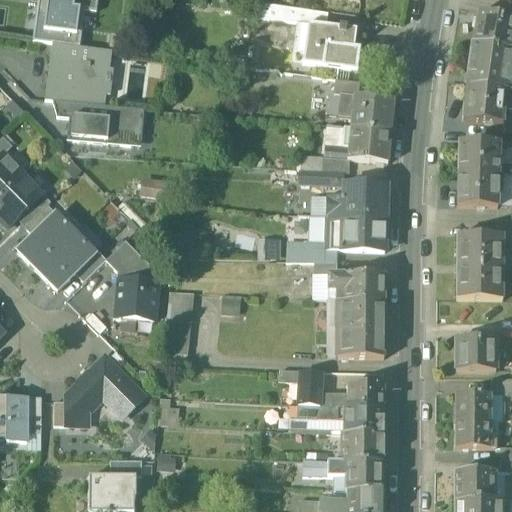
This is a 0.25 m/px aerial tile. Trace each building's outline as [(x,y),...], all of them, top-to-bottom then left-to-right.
[(97,0),(37,0),(32,44),(52,47),(79,50),(84,14),(96,16),(97,0)] [(328,15),(290,10),(288,24),(308,27),(308,26),(326,29),(328,15)] [(511,40),(511,21),(477,15),(471,45),(510,53),(510,52),(511,40)] [(326,29),(308,26),(308,27),(302,65),(350,71),(356,32),(346,31),(346,29),(339,28),(339,30),(326,29)] [(121,41),(111,39),(109,51),(119,53),(121,41)] [(510,53),(471,45),(466,89),(505,93),(510,93),(511,81),(511,52),(510,52),(510,53)] [(79,50),(52,47),(46,90),(106,98),(107,86),(109,86),(110,78),(108,78),(111,55),(79,50)] [(257,75),(247,73),(246,84),(255,86),(257,75)] [(359,85),(333,81),(332,95),(340,96),(353,97),(357,98),(359,85)] [(505,93),(466,89),(462,123),(502,126),(505,93)] [(106,98),(46,90),(44,104),(53,104),(104,109),(106,98)] [(353,97),(340,96),(338,118),(351,119),(353,97)] [(357,98),(353,97),(351,119),(350,129),(389,132),(393,101),(357,98)] [(144,113),(53,104),(57,122),(69,123),(67,145),(140,152),(144,113)] [(194,128),(179,126),(177,141),(193,143),(194,128)] [(343,129),(341,149),(348,149),(350,129),(343,129)] [(389,132),(350,129),(348,149),(347,160),(347,161),(348,162),(387,165),(389,132)] [(0,160),(2,158),(3,159),(11,150),(3,141),(0,143),(0,160)] [(498,146),(458,145),(457,178),(497,178),(498,146)] [(347,160),(296,157),(295,172),(313,173),(335,174),(347,175),(348,162),(347,161),(347,160)] [(0,160),(0,199),(22,178),(3,159),(2,158),(0,160)] [(335,174),(313,173),(312,188),(334,190),(335,174)] [(22,178),(0,199),(0,224),(7,232),(16,223),(42,198),(22,178)] [(497,178),(457,178),(456,211),(496,210),(497,178)] [(161,187),(141,186),(141,201),(161,202),(161,187)] [(386,191),(343,189),(343,221),(385,223),(386,191)] [(42,198),(16,223),(24,232),(47,209),(50,206),(42,198)] [(47,209),(24,232),(32,239),(55,217),(47,209)] [(76,237),(55,217),(32,239),(14,256),(35,278),(76,237)] [(343,221),(325,220),(308,219),(307,244),(325,245),(325,253),(337,253),(337,254),(384,256),(385,223),(343,221)] [(96,258),(76,237),(35,278),(57,298),(75,279),(96,258)] [(503,239),(457,239),(456,303),(502,303),(503,239)] [(259,261),(278,262),(278,242),(260,242),(259,261)] [(307,244),(303,244),(303,245),(290,245),(289,266),(314,266),(336,266),(337,254),(337,253),(325,253),(325,245),(307,244)] [(150,271),(125,245),(105,265),(117,277),(116,284),(117,284),(118,283),(149,286),(150,271)] [(96,258),(75,279),(83,287),(105,265),(97,256),(96,258)] [(336,266),(314,266),(314,277),(328,278),(336,278),(336,266)] [(384,278),(343,277),(343,278),(336,278),(328,278),(328,294),(344,295),(344,305),(384,305),(384,278)] [(149,286),(118,283),(117,284),(116,304),(114,304),(113,323),(135,325),(136,324),(154,325),(157,287),(149,286)] [(344,295),(328,294),(327,305),(344,305),(344,295)] [(193,298),(169,296),(164,352),(187,353),(193,298)] [(224,316),(234,316),(234,315),(242,315),(241,299),(223,299),(224,316)] [(344,305),(327,305),(327,362),(383,362),(384,305),(344,305)] [(495,342),(455,342),(455,374),(495,374),(495,342)] [(187,357),(163,356),(163,368),(187,369),(187,357)] [(104,361),(65,400),(65,406),(65,430),(88,430),(88,417),(102,403),(122,422),(143,401),(104,361)] [(299,375),(278,374),(277,386),(298,387),(299,375)] [(321,376),(299,375),(298,387),(297,409),(319,411),(320,400),(321,376)] [(511,383),(490,383),(490,399),(490,400),(511,399),(511,383)] [(383,390),(347,389),(347,399),(347,412),(383,412),(383,390)] [(490,399),(455,398),(455,425),(490,425),(490,400),(490,399)] [(347,399),(330,399),(330,401),(330,411),(330,412),(343,412),(347,412),(347,399)] [(330,401),(320,400),(319,411),(330,411),(330,401)] [(26,403),(8,403),(8,401),(0,401),(0,442),(6,443),(6,446),(26,446),(26,437),(27,403),(26,403)] [(41,401),(26,401),(26,403),(27,403),(26,437),(41,437),(41,401)] [(65,406),(53,406),(53,430),(65,430),(65,406)] [(319,411),(297,409),(297,423),(336,424),(340,420),(343,420),(343,412),(330,412),(330,411),(319,411)] [(347,412),(343,412),(343,420),(343,438),(383,439),(383,412),(347,412)] [(490,425),(455,425),(455,452),(494,453),(494,440),(490,440),(490,425)] [(328,430),(317,430),(317,438),(327,438),(328,430)] [(343,438),(341,438),(340,466),(346,466),(383,467),(383,439),(343,438)] [(141,465),(109,465),(109,480),(135,480),(141,480),(141,465)] [(316,465),(303,465),(302,481),(327,480),(327,466),(316,465)] [(511,465),(499,465),(499,476),(511,476),(511,465)] [(340,466),(327,466),(327,480),(333,480),(345,480),(346,466),(340,466)] [(383,467),(346,466),(345,480),(345,494),(347,494),(383,495),(383,467)] [(494,476),(454,476),(454,505),(493,505),(494,476)] [(109,480),(88,480),(87,511),(133,511),(133,501),(135,501),(135,480),(109,480)] [(345,480),(333,480),(333,494),(345,494),(345,480)] [(382,511),(383,495),(347,494),(346,507),(346,511),(382,511)]
